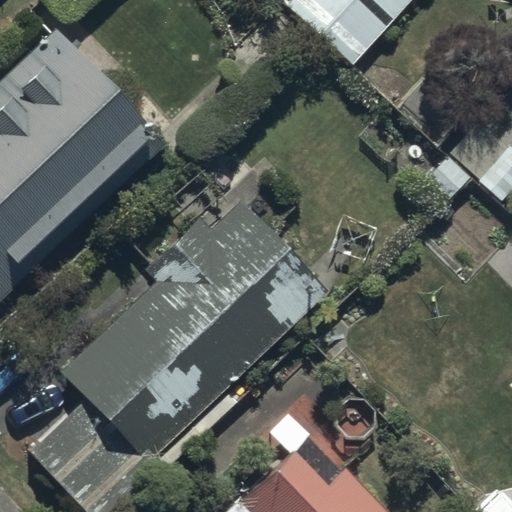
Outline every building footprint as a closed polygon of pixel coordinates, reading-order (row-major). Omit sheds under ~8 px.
[(405,0),(293,0),(287,8),(352,63),(405,0)] [(0,301),(157,143),(43,36),(0,79),(0,301)] [(448,156),(497,202),(511,185),(511,151),(507,147),(503,152),(475,126),(448,156)] [(250,167),(222,193),(200,170),(176,193),(202,220),(153,266),(160,274),(58,371),(86,402),(30,455),(84,511),(110,511),(162,463),(166,467),(233,404),(222,392),(325,295),(264,232),(289,208),(250,167)] [(381,511),(340,470),(323,486),(288,447),(221,511),(381,511)]
